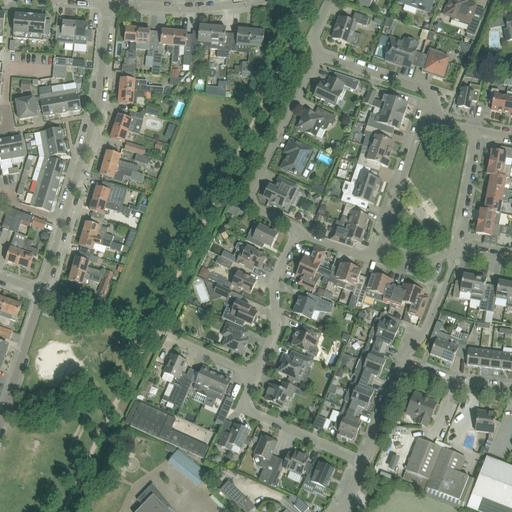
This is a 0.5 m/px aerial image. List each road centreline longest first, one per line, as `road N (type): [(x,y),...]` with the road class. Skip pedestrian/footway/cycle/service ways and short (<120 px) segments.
road 1 (unclassified): [(362,458),(245,407),(274,328),(273,280),(296,234)]
road 2 (unclassified): [(36,292),(96,115),(108,2)]
road 3 (unclassified): [(296,234),(248,198),(319,54)]
road 4 (unclassified): [(362,458),(388,389),(406,373),(511,396)]
road 5 (unclassified): [(108,2),(179,8),(258,0)]
road 6 (unclassified): [(373,251),(416,131),(435,119)]
road 7 (unclassified): [(319,54),(417,90),(435,119)]
road 8 (unclassified): [(448,253),(470,126)]
